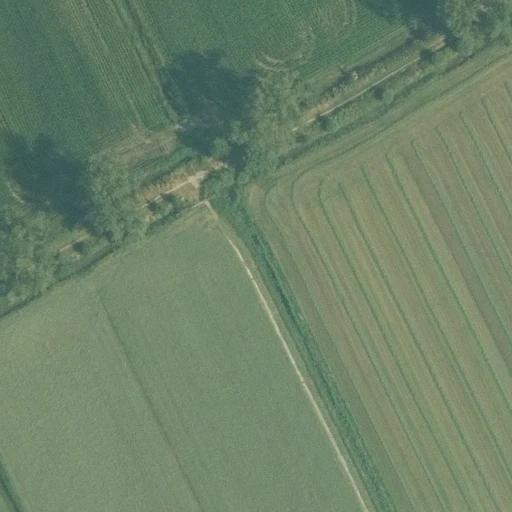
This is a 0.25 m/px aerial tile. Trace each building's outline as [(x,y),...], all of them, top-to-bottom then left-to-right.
[(96,31),(76,42),(96,80),(116,69),(96,31)] [(76,42),(56,52),(79,95),(80,94),(78,90),(96,80),(76,42)] [(56,52),(33,65),(56,107),(79,95),(56,52)] [(33,65),(10,77),(33,120),(56,107),(33,65)] [(10,77),(0,82),(0,114),(9,132),(33,120),(10,77)] [(123,104),(112,111),(117,119),(128,113),(123,104)] [(112,111),(101,117),(105,125),(117,119),(112,111)] [(0,114),(0,137),(9,132),(0,114)] [(78,122),(67,128),(71,136),(83,130),(78,122)] [(67,128),(56,134),(60,142),(71,136),(67,128)] [(32,146),(20,152),(25,161),(36,155),(32,146)] [(20,152),(9,159),(14,167),(25,161),(20,152)]
